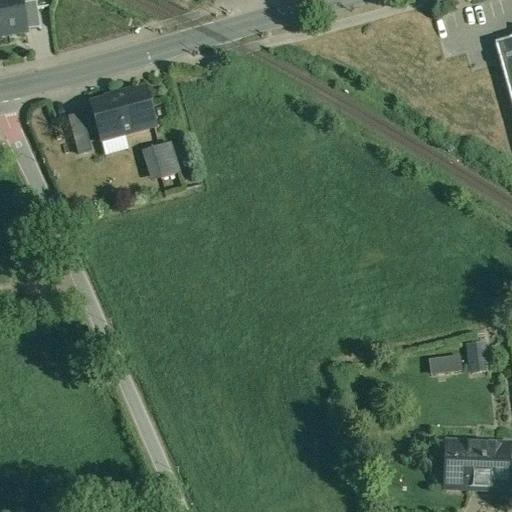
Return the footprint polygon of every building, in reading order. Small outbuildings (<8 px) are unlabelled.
[(0,0),(0,42),(0,39),(0,38),(27,34),(26,33),(23,11),(21,0),(0,0)] [(37,9),(23,11),(26,33),(40,31),(37,9)] [(511,40),(495,45),(511,106),(511,40)] [(105,142),(159,126),(147,86),(92,103),(105,142)] [(81,116),(66,120),(77,158),(92,153),(81,116)] [(172,147),(143,156),(151,182),(180,173),(172,147)] [(486,344),(467,346),(470,374),(489,372),(486,344)] [(459,357),(429,361),(431,378),(461,374),(459,357)] [(510,448),(446,446),(445,492),(509,494),(509,467),(510,448)]
